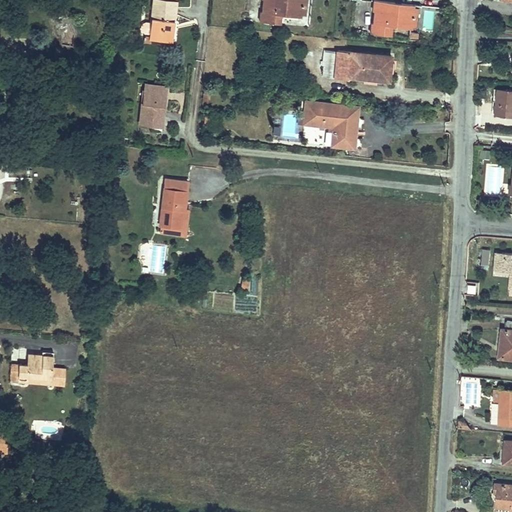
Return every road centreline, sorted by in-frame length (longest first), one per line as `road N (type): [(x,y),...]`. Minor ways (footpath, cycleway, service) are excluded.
road 1 (residential): [(457,224),(443,511)]
road 2 (residential): [(471,0),(457,224)]
